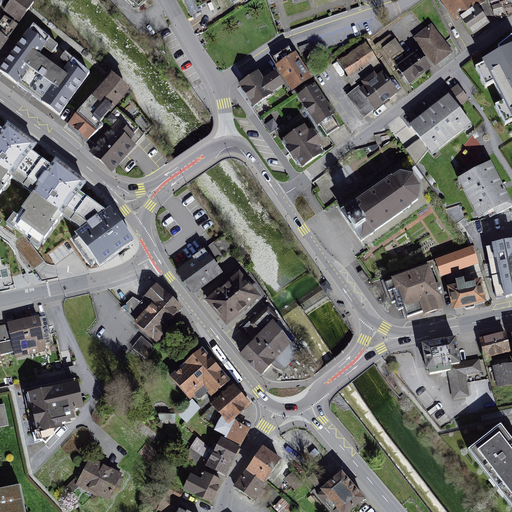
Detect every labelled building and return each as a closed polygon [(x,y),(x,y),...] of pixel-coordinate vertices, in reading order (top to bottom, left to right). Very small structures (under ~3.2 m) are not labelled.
[(21,0),(17,0),(2,21),(18,33),(35,11),(21,0)] [(223,0),(217,0),(209,5),(215,14),(228,6),(223,0)] [(476,0),(438,0),(452,20),(460,14),(475,34),(492,22),(476,0)] [(93,78),(35,32),(1,76),(58,121),(93,78)] [(427,57),(436,68),(451,56),(442,45),(427,57)] [(337,65),(347,79),(376,60),(366,46),(337,65)] [(483,66),(473,71),(484,91),(491,87),(501,105),(493,110),(503,129),(511,125),(511,47),(482,64),(483,66)] [(397,69),(408,84),(429,68),(418,53),(397,69)] [(294,54),(276,66),(293,90),(311,77),(294,54)] [(238,88),(253,109),(285,87),(275,73),(263,81),(258,74),(238,88)] [(359,92),(374,112),(386,102),(397,93),(383,74),(359,92)] [(110,82),(66,133),(87,150),(130,99),(110,82)] [(315,86),(298,97),(317,126),(334,114),(315,86)] [(364,119),(374,112),(359,92),(349,99),(364,119)] [(449,97),(410,128),(432,156),(471,125),(449,97)] [(0,136),(10,124),(0,117),(0,136)] [(33,182),(52,157),(10,124),(0,136),(0,196),(19,172),(33,182)] [(282,145),(300,171),(326,154),(308,127),(282,145)] [(117,131),(90,158),(112,178),(138,151),(117,131)] [(76,218),(97,193),(52,157),(33,182),(41,188),(10,226),(38,248),(68,211),(76,218)] [(511,204),(494,169),(460,187),(480,226),(497,218),(500,223),(511,216),(511,204)] [(424,194),(416,183),(402,178),(343,217),(363,247),(422,208),(424,194)] [(87,268),(132,238),(114,208),(97,193),(76,218),(88,226),(69,240),(87,268)] [(74,252),(69,244),(51,255),(57,263),(74,252)] [(438,260),(443,277),(479,265),(473,248),(438,260)] [(511,248),(495,252),(504,303),(511,301),(511,248)] [(192,299),(224,277),(206,252),(193,261),(195,264),(176,277),(184,288),(192,299)] [(431,268),(391,281),(395,294),(404,320),(423,316),(442,312),(431,268)] [(241,274),(205,304),(228,331),(264,300),(241,274)] [(326,283),(319,289),(326,298),(329,295),(333,292),(326,283)] [(449,291),(454,314),(472,311),(488,307),(484,284),(449,291)] [(118,314),(155,349),(169,335),(166,332),(181,316),(153,290),(135,310),(128,303),(118,314)] [(260,381),(278,363),(287,372),(296,363),(304,354),(261,313),(240,334),(252,345),(238,360),(260,381)] [(36,322),(20,325),(27,360),(43,357),(40,342),(48,340),(44,323),(36,325),(36,322)] [(20,325),(0,329),(0,340),(4,361),(11,359),(11,364),(27,360),(20,325)] [(479,341),(483,361),(510,355),(506,335),(481,340),(479,341)] [(454,340),(422,346),(428,377),(447,373),(459,371),(458,364),(454,340)] [(203,350),(169,378),(190,403),(205,391),(213,400),(232,384),(203,350)] [(480,360),(458,364),(459,371),(447,373),(452,402),(472,398),(467,374),(482,371),(480,360)] [(511,365),(490,369),(493,390),(511,387),(511,365)] [(76,386),(25,397),(35,444),(44,447),(72,413),(81,413),(76,386)] [(211,407),(222,420),(234,422),(251,407),(234,388),(211,407)] [(5,404),(0,404),(0,427),(9,426),(5,404)] [(250,432),(234,422),(222,420),(215,433),(219,436),(240,448),(250,432)] [(511,443),(501,429),(469,453),(511,509),(511,443)] [(240,448),(219,436),(206,466),(227,476),(240,448)] [(265,483),(268,486),(283,462),(263,449),(248,473),(265,483)] [(76,502),(85,494),(105,505),(120,478),(89,461),(76,485),(75,484),(66,492),(76,502)] [(245,470),(232,490),(252,503),(265,483),(248,473),(245,470)] [(342,475),(318,493),(333,511),(353,511),(365,503),(342,475)] [(188,479),(181,494),(207,506),(214,491),(216,485),(205,479),(202,485),(188,479)] [(17,511),(14,494),(0,496),(0,511),(17,511)]
